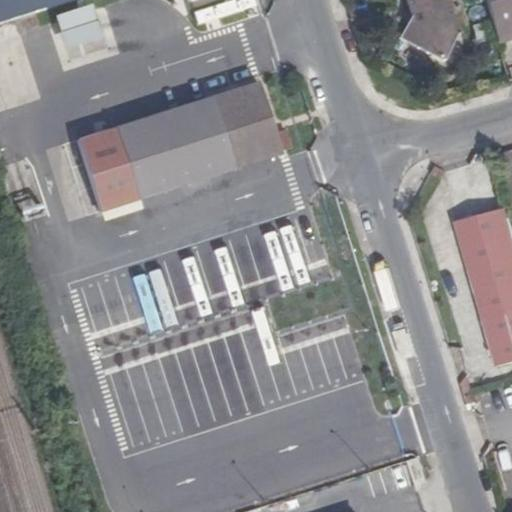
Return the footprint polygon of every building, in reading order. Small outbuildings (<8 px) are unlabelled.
[(0,0),(0,23),(71,0),(0,0)] [(401,0),(407,20),(394,43),(437,67),(455,38),(444,0),(401,0)] [(511,0),(486,0),(499,43),(511,38),(511,0)] [(88,4),(54,16),(65,50),(99,38),(88,4)] [(98,208),(280,150),(257,79),(75,136),(98,208)] [(458,224),(484,320),(511,311),(511,224),(508,209),(458,224)] [(511,311),(484,320),(498,369),(511,364),(511,311)]
